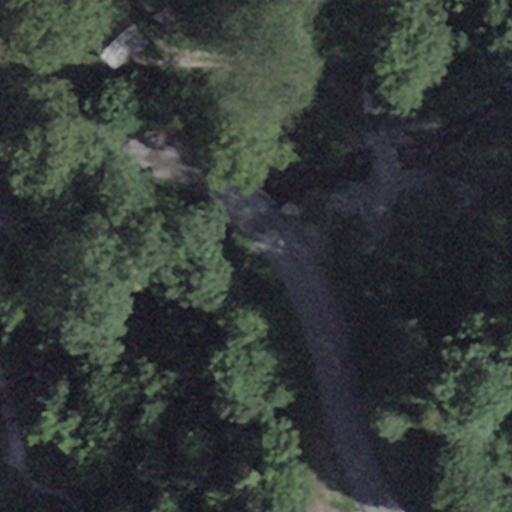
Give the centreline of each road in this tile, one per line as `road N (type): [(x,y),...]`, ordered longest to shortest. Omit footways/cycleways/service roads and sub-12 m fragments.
road 1 (unclassified): [(0,216),(168,152),(219,181),(259,219),(293,269),(317,320),(365,496),(382,511)]
road 2 (track): [(333,388),(367,299),(372,139),(348,111),(226,61),(160,44),(124,0)]
